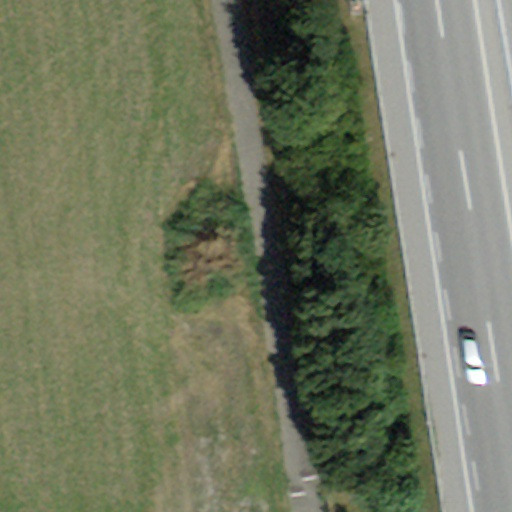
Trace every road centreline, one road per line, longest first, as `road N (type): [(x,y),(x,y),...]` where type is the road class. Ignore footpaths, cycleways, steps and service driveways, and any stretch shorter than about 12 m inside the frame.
road 1 (track): [(232,0),(309,511)]
road 2 (motorway): [(436,0),(511,453)]
